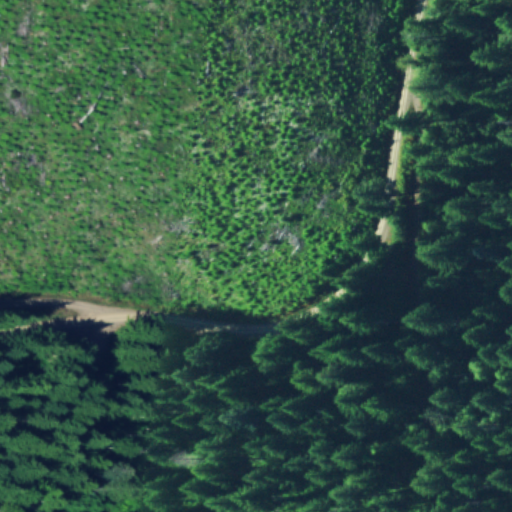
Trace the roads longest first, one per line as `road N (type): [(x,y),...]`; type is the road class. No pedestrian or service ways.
road 1 (residential): [(130,319),(290,330),(341,300),(388,234),(416,0)]
road 2 (track): [(448,511),(420,255),(424,143),(409,59)]
road 3 (residential): [(130,319),(83,308),(0,306)]
road 4 (residential): [(0,332),(130,319)]
